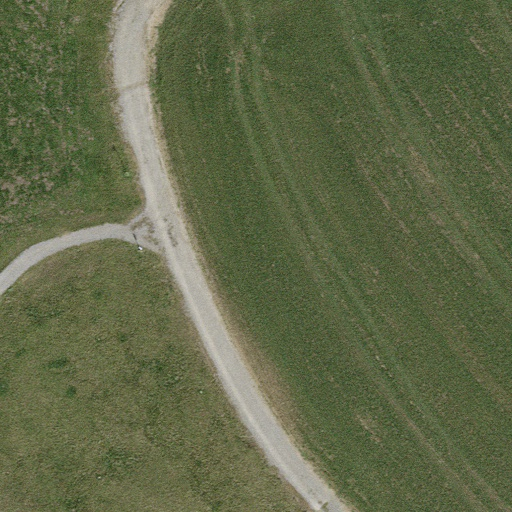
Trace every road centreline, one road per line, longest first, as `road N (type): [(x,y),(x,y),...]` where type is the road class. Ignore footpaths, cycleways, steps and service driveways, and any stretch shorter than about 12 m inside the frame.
road 1 (track): [(146,0),(130,36),(128,98),(180,278)]
road 2 (track): [(180,278),(270,461),(321,511)]
road 3 (track): [(0,301),(39,260),(120,238),(180,278)]
